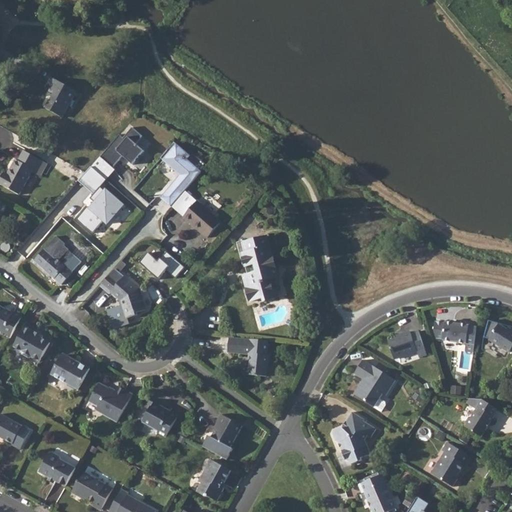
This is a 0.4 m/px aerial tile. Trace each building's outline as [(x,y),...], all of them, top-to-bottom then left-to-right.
[(52,97),(46,108),(63,117),(77,91),(52,77),(48,84),(52,87),(48,95),(52,97)] [(143,136),(132,127),(124,136),(120,133),(100,156),(112,166),(122,154),(132,162),(142,150),(136,144),(143,136)] [(189,155),(176,144),(163,159),(182,175),(172,187),(170,185),(161,196),(171,205),(201,170),(187,158),(189,155)] [(6,172),(0,183),(21,194),(34,172),(42,176),(49,163),(26,150),(20,160),(18,159),(9,174),(6,172)] [(115,170),(112,166),(100,156),(79,182),(95,193),(101,186),(115,170)] [(125,206),(101,186),(95,193),(75,218),(94,233),(102,221),(106,225),(125,206)] [(197,200),(183,216),(207,237),(221,222),(197,200)] [(55,237),(34,261),(43,268),(63,246),(64,245),(55,237)] [(267,237),(245,243),(243,243),(245,254),(242,255),(245,268),(249,267),(250,274),(247,275),(249,285),(276,274),(267,237)] [(63,246),(43,268),(60,284),(80,262),(63,246)] [(150,255),(140,267),(162,285),(170,275),(176,280),(185,270),(168,256),(161,265),(150,255)] [(113,268),(99,284),(109,293),(110,291),(119,299),(121,301),(123,304),(120,304),(104,310),(111,329),(127,323),(125,319),(138,314),(137,312),(146,309),(139,288),(124,275),(123,277),(117,271),(113,268)] [(250,287),(245,288),(249,302),(262,298),(263,302),(274,299),(270,280),(277,278),(276,274),(249,285),(250,287)] [(0,334),(9,339),(21,318),(12,313),(11,315),(8,313),(0,308),(0,331),(1,332),(0,333),(0,334)] [(444,321),(435,320),(434,329),(437,338),(442,338),(442,340),(466,343),(465,350),(467,354),(470,355),(473,351),(474,344),(476,326),(468,325),(468,324),(459,322),(452,321),(445,320),(444,321)] [(510,350),(511,350),(511,330),(511,331),(499,324),(489,339),(509,352),(510,350)] [(25,327),(13,347),(21,351),(22,356),(27,359),(31,357),(40,362),(49,344),(41,339),(43,337),(25,327)] [(403,336),(389,340),(394,359),(417,352),(418,355),(426,353),(419,332),(411,334),(410,334),(409,332),(403,334),(403,336)] [(267,341),(228,337),(227,352),(250,354),(249,363),(248,362),(247,375),(266,377),(268,355),(266,355),(267,341)] [(60,356),(49,375),(65,384),(66,387),(72,391),(75,390),(77,391),(89,370),(76,362),(75,365),(60,356)] [(362,360),(353,373),(363,380),(353,394),(374,407),(380,411),(385,404),(384,401),(379,398),(382,394),(385,396),(395,380),(362,360)] [(97,406),(96,408),(103,412),(101,414),(116,423),(132,395),(117,387),(114,392),(99,383),(88,401),(97,406)] [(148,399),(144,404),(150,408),(148,413),(143,422),(158,431),(157,433),(165,438),(176,417),(168,413),(165,411),(161,408),(162,407),(148,399)] [(487,402),(483,400),(471,399),(468,404),(477,409),(472,416),(469,417),(465,424),(465,427),(481,437),(494,416),(492,415),(497,409),(487,402)] [(241,425),(219,414),(215,422),(218,423),(210,437),(208,436),(202,447),(226,460),(232,448),(230,447),(241,425)] [(1,415),(0,417),(0,437),(1,438),(13,445),(12,445),(20,450),(31,431),(1,415)] [(358,428),(349,423),(345,430),(341,428),(334,431),(332,433),(336,441),(338,440),(342,450),(347,454),(352,465),(363,461),(362,458),(371,454),(365,439),(368,435),(371,438),(377,429),(363,420),(358,428)] [(444,451),(431,472),(452,485),(456,478),(456,475),(459,470),(460,470),(469,456),(446,441),(441,450),(444,451)] [(39,472),(48,477),(55,481),(65,487),(75,468),(61,460),(60,457),(51,452),(50,452),(49,453),(39,472)] [(201,484),(196,493),(203,497),(207,496),(217,501),(223,490),(219,488),(222,484),(223,484),(230,471),(211,460),(198,482),(201,484)] [(78,480),(71,491),(81,497),(83,494),(94,501),(93,505),(101,509),(112,489),(84,472),(79,481),(78,480)] [(380,474),(357,484),(361,492),(363,490),(372,511),(382,511),(394,507),(380,474)] [(118,493),(108,511),(109,511),(154,511),(155,511),(127,496),(126,497),(118,493)]
